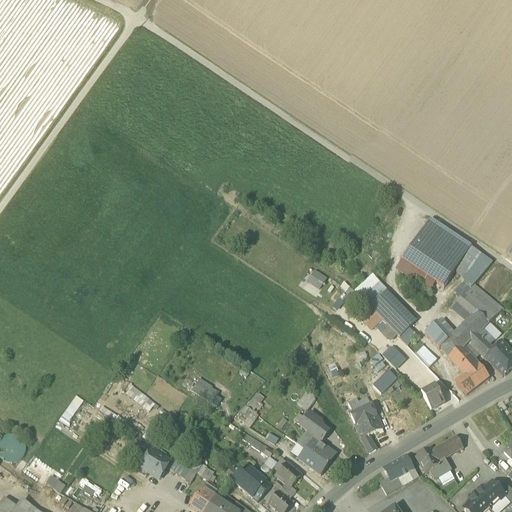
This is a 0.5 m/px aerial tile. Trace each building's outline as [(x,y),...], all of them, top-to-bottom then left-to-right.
[(429,221),(401,263),(435,286),(443,291),(454,274),(471,250),(429,221)] [(471,250),(454,274),(458,279),(466,278),(481,256),(471,250)] [(492,265),(481,256),(466,278),(458,279),(463,284),(469,290),(472,287),(473,288),(492,265)] [(435,286),(401,263),(395,273),(412,284),(413,283),(430,294),(435,286)] [(328,280),(314,272),(306,283),(320,292),(328,280)] [(355,295),(361,302),(379,285),(372,278),(355,295)] [(454,294),(460,300),(469,290),(463,284),(454,294)] [(379,285),(361,302),(368,309),(386,293),(379,285)] [(472,287),(469,290),(460,300),(476,313),(488,326),(489,325),(502,312),(473,288),(472,287)] [(414,324),(386,293),(368,309),(399,340),(409,331),(412,327),(414,324)] [(476,313),(460,300),(450,310),(465,324),(476,313)] [(375,329),(381,323),(371,312),(359,323),(370,334),(375,329)] [(465,324),(454,335),(447,342),(433,326),(424,334),(439,351),(440,350),(463,376),(455,383),(466,397),(489,379),(478,365),(477,365),(474,361),(465,351),(464,351),(463,350),(471,341),(483,330),(483,331),(488,326),(476,313),(465,324)] [(454,335),(442,321),(438,324),(436,323),(433,326),(447,342),(454,335)] [(359,339),(334,323),(330,329),(354,345),(359,339)] [(375,329),(380,334),(386,328),(381,323),(375,329)] [(501,336),(489,325),(488,326),(483,331),(495,342),(501,336)] [(395,337),(386,328),(380,334),(389,343),(395,337)] [(502,378),(511,369),(511,352),(501,341),(492,350),(490,347),(495,342),(483,331),(483,330),(471,341),(477,348),(480,345),(483,348),(479,353),(483,359),(502,378)] [(409,331),(399,340),(406,348),(416,338),(409,331)] [(465,351),(474,361),(479,357),(483,359),(479,353),(483,348),(480,345),(477,348),(471,341),(463,350),(464,351),(465,351)] [(383,358),(392,349),(387,345),(378,354),(383,358)] [(415,357),(419,361),(428,352),(423,348),(415,357)] [(405,362),(392,349),(383,358),(395,371),(405,362)] [(428,352),(419,361),(428,370),(437,362),(428,352)] [(378,356),(371,362),(375,368),(382,362),(378,356)] [(388,372),(372,388),(381,397),(396,381),(388,372)] [(191,393),(216,409),(221,401),(209,394),(212,389),(200,381),(191,393)] [(128,383),(121,392),(149,413),(155,405),(128,383)] [(421,394),(422,396),(435,388),(434,386),(421,394)] [(422,396),(431,412),(444,404),(435,388),(422,396)] [(297,406),(307,413),(315,402),(309,390),(309,391),(297,406)] [(264,400),(258,395),(253,401),(259,406),(264,400)] [(367,399),(357,404),(360,410),(370,406),(367,399)] [(259,406),(253,401),(246,408),(253,413),(259,406)] [(348,406),(352,414),(360,410),(357,404),(356,401),(348,406)] [(350,415),(355,427),(361,424),(362,425),(366,423),(366,422),(376,418),(371,405),(370,406),(360,410),(352,414),(350,415)] [(253,413),(246,408),(245,408),(239,415),(247,421),(253,413)] [(407,410),(392,418),(401,438),(417,430),(407,410)] [(253,413),(247,421),(244,425),(250,429),(258,417),(253,413)] [(300,427),(305,420),(298,415),(294,422),(300,427)] [(314,438),(313,440),(319,445),(328,434),(317,426),(320,422),(309,415),(305,420),(300,427),(314,438)] [(366,422),(366,423),(372,436),(382,431),(376,418),(366,422)] [(282,419),(276,428),(280,432),(287,423),(282,419)] [(368,438),(372,436),(366,423),(362,425),(361,424),(355,427),(361,441),(369,455),(376,451),(368,438)] [(267,433),(263,439),(275,446),(278,441),(267,433)] [(296,445),(305,451),(313,440),(305,434),(296,445)] [(251,448),(263,456),(267,449),(245,435),(242,441),(251,447),(251,448)] [(0,458),(0,459),(4,462),(10,464),(15,463),(20,461),(23,457),(25,451),(24,446),(22,441),(18,438),(12,436),(7,437),(2,439),(0,441),(0,458)] [(431,453),(438,465),(444,461),(463,450),(456,438),(442,446),(431,453)] [(313,440),(305,451),(327,468),(334,458),(325,451),(326,450),(319,445),(313,440)] [(305,451),(296,445),(290,454),(298,460),(305,451)] [(263,456),(269,460),(270,459),(274,453),(267,449),(263,456)] [(320,477),(327,468),(305,451),(298,460),(320,477)] [(425,476),(429,473),(439,467),(438,465),(431,453),(430,451),(416,459),(425,476)] [(148,474),(159,480),(169,464),(151,452),(142,466),(141,468),(140,469),(148,474)] [(391,484),(395,493),(418,479),(414,472),(406,457),(406,458),(383,470),(388,481),(389,481),(391,484)] [(267,477),(270,473),(277,465),(270,459),(269,460),(260,470),(267,477)] [(276,478),(287,466),(281,460),(277,465),(270,473),(276,478)] [(169,471),(180,478),(186,467),(176,461),(169,471)] [(445,463),(439,467),(429,473),(433,480),(436,481),(438,480),(450,473),(451,472),(445,463)] [(130,470),(145,479),(148,474),(140,469),(141,468),(134,464),(130,470)] [(285,485),(290,489),(300,477),(287,466),(276,478),(285,485)] [(191,471),(186,467),(180,478),(184,481),(191,471)] [(202,477),(209,481),(214,473),(206,469),(202,477)] [(227,475),(233,481),(240,473),(236,469),(234,472),(232,470),(227,475)] [(245,477),(240,473),(233,481),(232,482),(246,494),(260,478),(260,477),(258,479),(251,470),(245,477)] [(197,474),(191,471),(184,481),(190,485),(197,474)] [(454,481),(450,473),(438,480),(443,488),(454,481)] [(267,477),(264,481),(271,487),(273,489),(276,485),(267,477)] [(46,485),(61,495),(66,488),(51,478),(46,485)] [(264,481),(260,478),(246,494),(257,503),(271,487),(264,481)] [(103,493),(84,479),(79,486),(84,490),(93,497),(98,500),(103,493)] [(380,486),(386,498),(395,493),(391,484),(389,481),(388,481),(380,486)] [(206,483),(202,489),(214,498),(219,492),(206,483)] [(278,494),(282,489),(277,485),(272,491),(277,495),(278,494)] [(285,485),(282,489),(292,498),(295,494),(290,489),(285,485)] [(504,498),(510,505),(511,503),(511,492),(505,486),(499,492),(504,498)] [(481,491),(476,496),(488,509),(489,510),(490,510),(499,502),(500,502),(504,498),(499,492),(494,487),(489,487),(484,492),(481,491)] [(205,511),(215,499),(215,498),(214,498),(202,489),(190,508),(195,511),(205,511)] [(288,502),(292,498),(282,489),(278,494),(288,502)] [(93,497),(84,490),(81,494),(90,501),(93,497)] [(277,495),(272,491),(264,500),(269,505),(277,495)] [(268,505),(276,511),(287,511),(293,507),(288,502),(278,494),(277,495),(269,505),(268,505)] [(484,511),(488,509),(476,496),(471,500),(471,503),(466,508),(465,511),(484,511)] [(499,502),(490,510),(492,511),(502,511),(510,505),(504,498),(500,502),(499,502)] [(0,504),(0,511),(20,511),(4,499),(0,504)] [(235,511),(231,509),(215,499),(205,511),(235,511)] [(248,511),(236,503),(231,509),(235,511),(248,511)]
